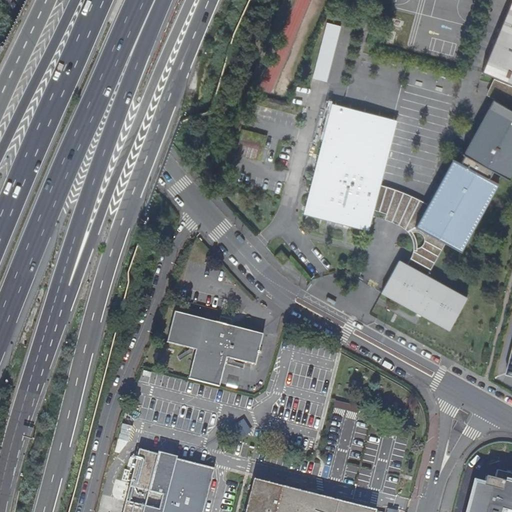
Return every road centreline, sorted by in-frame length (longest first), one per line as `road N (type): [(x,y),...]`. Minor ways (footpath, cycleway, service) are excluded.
road 1 (motorway): [(42,511),(119,230),(210,0)]
road 2 (motorway): [(0,333),(141,0)]
road 3 (trunk): [(57,305),(77,280),(191,0)]
road 4 (unclassified): [(199,209),(167,254),(81,511)]
road 5 (motorway): [(57,305),(131,71),(163,0)]
road 6 (residential): [(450,385),(286,293),(199,209)]
road 7 (motorway): [(98,0),(0,231)]
road 8 (residential): [(26,0),(161,167)]
road 9 (trunk): [(0,493),(57,305)]
road 10 (motorway): [(78,0),(0,152)]
